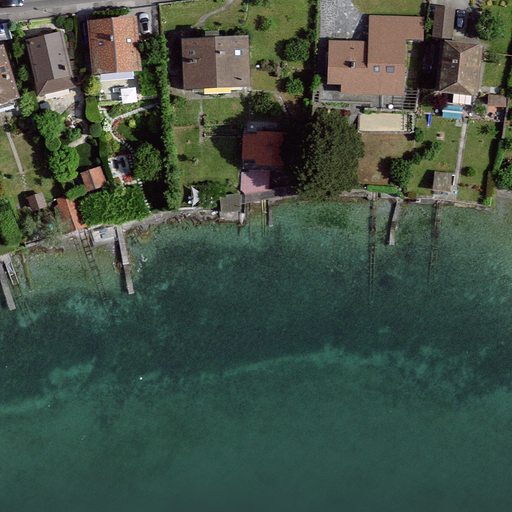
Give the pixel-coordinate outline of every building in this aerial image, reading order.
[(453,8),(439,7),(438,35),(452,36),(453,8)] [(423,19),(374,17),(373,46),(332,43),(330,93),(405,97),(408,38),(422,38),(423,19)] [(134,31),(91,34),(94,82),(137,79),(134,31)] [(59,36),(29,44),(41,94),(72,86),(59,36)] [(243,38),(185,41),(186,85),(244,83),(243,38)] [(477,45),(445,43),(442,89),(474,92),(477,45)] [(0,57),(0,114),(18,108),(0,57)] [(285,135),(248,134),(247,163),(284,164),(285,135)] [(97,166),(82,173),(89,190),(104,183),(97,166)] [(453,173),(438,171),(436,189),(451,191),(453,173)] [(26,194),(31,206),(46,201),(39,190),(26,194)]
